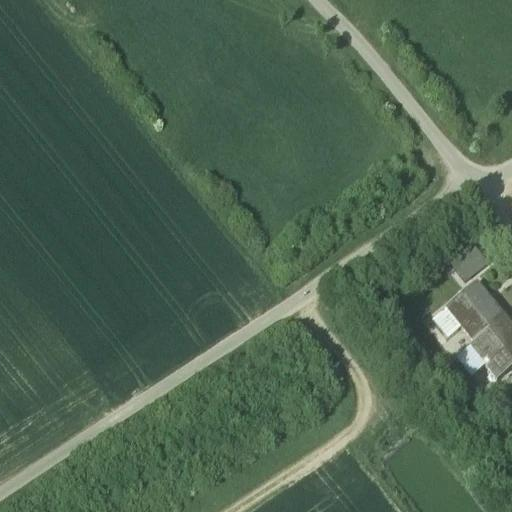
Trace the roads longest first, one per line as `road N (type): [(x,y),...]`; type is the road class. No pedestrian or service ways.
road 1 (track): [(0,499),(477,187)]
road 2 (track): [(477,187),(328,0)]
